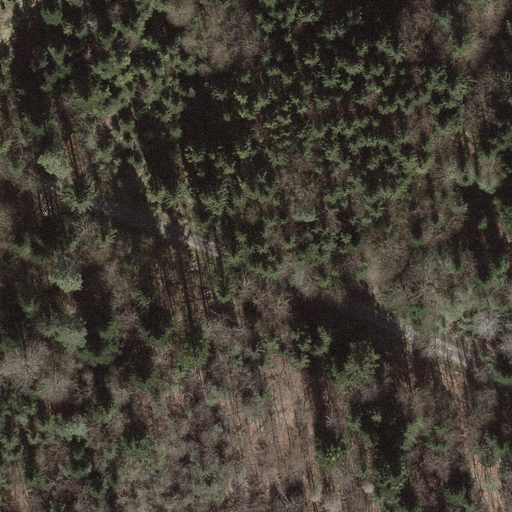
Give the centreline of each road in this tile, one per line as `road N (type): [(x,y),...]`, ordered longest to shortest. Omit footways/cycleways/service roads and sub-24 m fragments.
road 1 (track): [(0,168),(376,317),(511,385)]
road 2 (track): [(402,250),(472,93),(497,0)]
